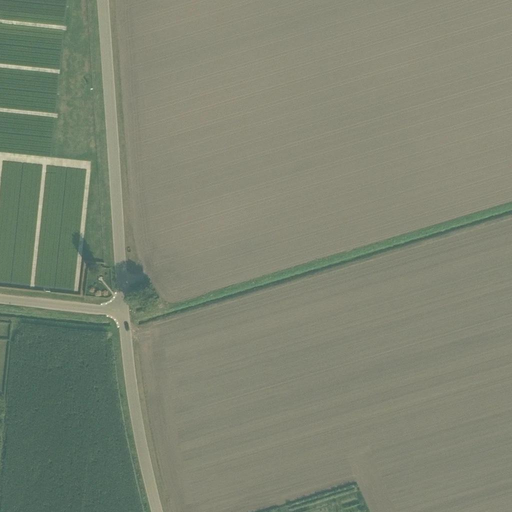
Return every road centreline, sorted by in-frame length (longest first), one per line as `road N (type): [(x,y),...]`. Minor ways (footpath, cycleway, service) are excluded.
road 1 (track): [(121,312),(138,316),(511,203)]
road 2 (unclassified): [(121,312),(102,0)]
road 3 (unclassified): [(156,511),(121,312)]
road 4 (unclassified): [(121,312),(0,300)]
